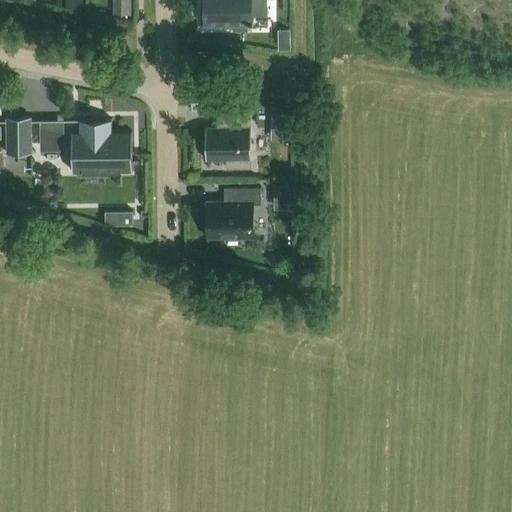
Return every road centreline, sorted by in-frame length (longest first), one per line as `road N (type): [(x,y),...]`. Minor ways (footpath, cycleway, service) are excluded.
road 1 (residential): [(163,87),(0,54)]
road 2 (residential): [(163,87),(164,220)]
